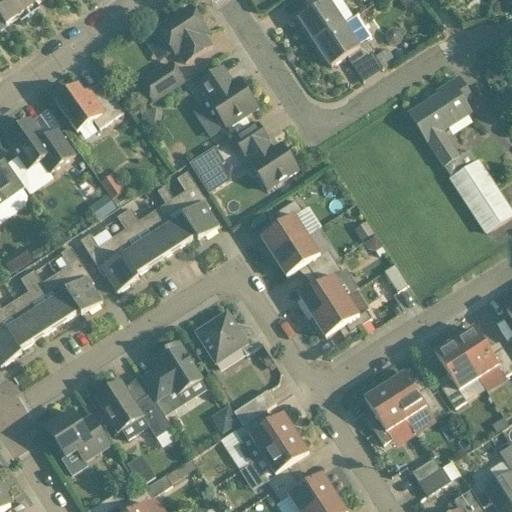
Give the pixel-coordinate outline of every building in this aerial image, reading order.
[(18,0),(0,0),(0,15),(8,27),(25,15),(28,20),(30,18),(18,0)] [(30,12),(46,0),(18,0),(30,18),(33,16),(30,12)] [(302,0),(312,14),(300,21),(316,46),(345,27),(326,0),(302,0)] [(179,56),(185,66),(211,49),(204,38),(208,35),(192,10),(159,32),(176,58),(179,56)] [(0,32),(8,27),(0,15),(0,32)] [(356,19),(354,20),(355,21),(344,28),(316,46),(332,70),(347,60),(353,68),(374,54),(367,42),(371,39),(356,19)] [(172,63),(139,85),(153,106),(186,85),(172,63)] [(197,88),(226,131),(257,111),(239,83),(233,87),(223,71),(197,88)] [(472,100),(470,97),(459,80),(437,95),(440,100),(435,103),(434,101),(410,117),(421,134),(428,144),(427,145),(444,170),(445,170),(452,180),(449,182),(485,236),(511,218),(511,211),(479,162),(463,173),(456,163),(461,160),(444,134),(473,115),(466,104),(472,100)] [(56,105),(78,136),(94,124),(99,132),(123,115),(102,85),(101,85),(102,86),(90,95),(89,93),(88,94),(89,94),(84,97),(79,89),(68,96),(67,96),(65,97),(64,98),(62,99),(61,100),(60,101),(59,103),(56,105)] [(141,127),(154,129),(156,113),(144,111),(141,127)] [(76,158),(70,149),(58,133),(45,142),(31,123),(5,141),(28,174),(40,165),(49,177),(76,158)] [(258,127),(242,138),(234,143),(244,159),(246,157),(251,165),(250,166),(267,194),(298,173),(282,148),(273,154),(267,144),(269,143),(258,127)] [(190,166),(200,182),(225,165),(215,150),(190,166)] [(0,207),(25,190),(14,175),(5,162),(4,162),(7,167),(0,171),(0,207)] [(209,213),(211,211),(188,175),(179,182),(187,194),(174,202),(173,203),(197,240),(199,243),(220,230),(209,213)] [(101,185),(113,202),(124,194),(112,177),(101,185)] [(174,202),(166,190),(165,190),(162,185),(156,189),(159,194),(158,195),(166,207),(153,216),(177,253),(197,240),(173,203),(174,202)] [(108,198),(96,207),(105,220),(117,211),(108,198)] [(261,240),(274,261),(308,239),(295,219),(303,214),(296,203),(275,217),(282,227),(261,240)] [(177,253),(153,216),(139,224),(132,212),(125,216),(157,266),(177,253)] [(113,242),(136,279),(157,266),(125,216),(118,221),(126,233),(113,242)] [(370,229),(357,238),(362,245),(375,236),(370,229)] [(139,283),(136,279),(113,242),(99,250),(91,238),(81,244),(104,280),(107,278),(118,296),(139,283)] [(314,278),(335,264),(329,254),(321,259),(308,239),(274,261),(287,281),(308,268),(314,278)] [(376,239),(365,246),(369,252),(376,254),(377,253),(382,250),(376,239)] [(12,277),(33,264),(24,250),(3,263),(12,277)] [(70,269),(56,278),(80,315),(83,319),(103,305),(92,288),(94,286),(71,251),(62,257),(70,269)] [(334,280),(342,275),(335,264),(314,278),(321,288),(300,301),(313,321),(347,300),(334,280)] [(395,268),(385,274),(398,295),(408,289),(395,268)] [(80,315),(56,278),(43,286),(35,274),(28,278),(60,328),(80,315)] [(60,328),(28,278),(21,283),(29,295),(16,304),(40,341),(60,328)] [(373,322),(367,314),(359,318),(347,300),(313,321),(326,342),(347,328),(351,336),(373,322)] [(40,341),(16,304),(2,312),(0,308),(0,323),(20,354),(40,341)] [(247,359),(263,349),(252,331),(247,330),(240,334),(228,316),(196,336),(216,368),(241,351),(247,359)] [(0,368),(1,371),(22,358),(20,354),(0,323),(0,368)] [(454,342),(479,382),(499,369),(506,380),(511,376),(511,365),(503,352),(493,359),(475,332),(468,336),(467,333),(454,342)] [(459,395),(479,382),(454,342),(440,350),(442,353),(435,357),(453,384),(442,391),(455,412),(466,406),(459,395)] [(178,399),(202,384),(179,347),(156,362),(161,370),(143,382),(158,406),(175,395),(178,399)] [(418,397),(405,376),(385,389),(407,423),(427,410),(432,418),(442,411),(429,390),(418,397)] [(172,431),(162,414),(151,397),(136,407),(122,384),(96,401),(118,436),(122,434),(128,444),(150,430),(156,440),(172,431)] [(407,423),(385,389),(365,402),(378,423),(371,427),(384,449),(393,443),(388,435),(407,423)] [(234,416),(241,426),(243,429),(257,420),(277,408),(268,394),(234,416)] [(229,409),(220,415),(226,423),(217,429),(223,437),(240,426),(229,409)] [(85,465),(102,454),(111,448),(92,418),(80,426),(73,415),(48,431),(67,461),(78,454),(85,465)] [(251,467),(297,437),(284,417),(263,430),(257,420),(243,429),(244,430),(236,435),(243,445),(244,446),(241,448),(241,454),(248,466),(250,465),(251,467)] [(509,429),(504,421),(492,428),(497,436),(509,429)] [(288,471),(293,468),(310,458),(297,437),(251,467),(262,483),(268,484),(275,494),(294,481),(288,471)] [(511,511),(511,449),(500,456),(511,476),(485,491),(498,511),(511,511)] [(147,511),(145,507),(173,489),(171,487),(198,471),(192,462),(121,507),(121,508),(123,511),(147,511)] [(419,486),(441,473),(441,472),(440,473),(433,463),(413,476),(419,486)] [(154,481),(148,471),(134,479),(140,489),(154,481)] [(452,485),(443,471),(441,473),(419,486),(428,499),(428,500),(445,489),(452,485)] [(279,511),(313,511),(335,498),(322,477),(301,491),(294,481),(275,494),(281,505),(277,507),(279,511)] [(0,511),(5,511),(11,509),(0,491),(0,511)] [(458,511),(482,511),(472,494),(455,504),(459,511),(458,511)] [(267,500),(273,508),(280,504),(275,495),(267,500)] [(103,504),(108,511),(114,511),(118,510),(121,508),(121,507),(115,497),(103,504)] [(344,511),(335,498),(313,511),(344,511)]
